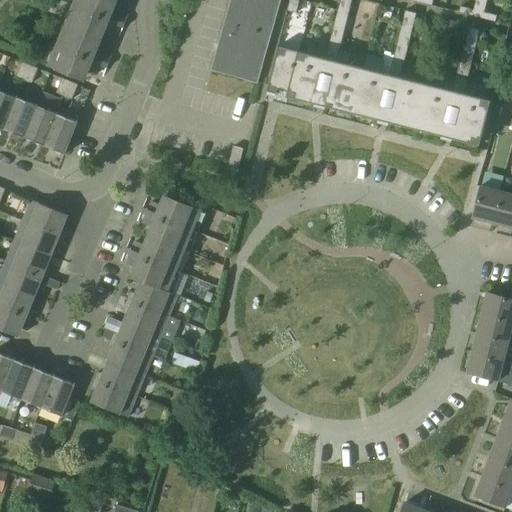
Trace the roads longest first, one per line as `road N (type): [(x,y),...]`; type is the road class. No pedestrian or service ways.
road 1 (residential): [(325,429),(390,422),(424,402),(446,376),(465,307),(446,247)]
road 2 (residential): [(88,191),(103,177),(149,61),(147,0)]
road 3 (residential): [(45,356),(97,217),(88,191)]
road 4 (residential): [(446,247),(417,215),(378,196),(335,192),(302,200)]
